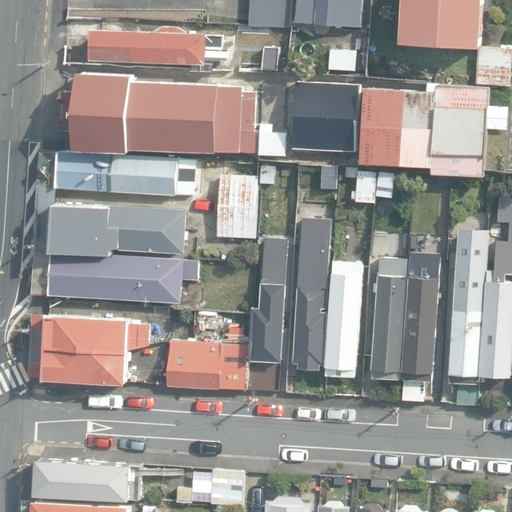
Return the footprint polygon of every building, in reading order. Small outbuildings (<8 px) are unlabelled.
[(253,0),(253,24),(291,27),(291,0),(253,0)] [(297,0),(297,17),(361,22),(362,0),(297,0)] [(407,0),(405,41),(484,45),(486,0),(407,0)] [(203,67),(216,68),(216,61),(224,61),(224,60),(231,59),(232,49),(225,49),(225,30),(189,29),(180,20),(164,20),(154,28),(91,25),(90,55),(203,61),(203,67)] [(368,74),(369,39),(362,38),(362,49),(332,48),(331,73),(368,74)] [(478,83),(511,83),(511,46),(479,45),(478,83)] [(260,69),(285,70),(286,48),(261,47),(260,69)] [(259,150),(260,128),(255,128),(257,88),(244,88),(244,83),(221,82),(221,81),(134,78),(134,72),(81,70),(80,87),(63,87),(63,98),(67,98),(66,113),(63,113),(62,126),(78,126),(77,145),(132,147),(132,145),(259,150)] [(295,146),(360,147),(362,83),(297,81),(295,146)] [(435,173),(487,175),(491,87),(441,84),(441,81),(429,81),(430,89),(368,86),(364,161),(435,165),(435,173)] [(490,128),(508,129),(509,106),(491,105),(490,128)] [(260,128),(259,150),(286,151),(286,129),(260,128)] [(178,198),(187,198),(187,193),(196,193),(198,159),(181,159),(181,157),(60,150),(58,186),(178,193),(178,198)] [(319,181),(320,163),(300,162),(299,179),(319,181)] [(346,177),(358,178),(359,167),(347,166),(346,177)] [(357,200),(376,202),(378,171),(359,169),(357,200)] [(276,183),(277,172),(263,172),(263,183),(276,183)] [(220,236),(259,237),(261,173),(222,173),(220,236)] [(189,207),(57,200),(54,249),(115,253),(115,248),(187,252),(189,207)] [(339,206),(328,205),(327,215),(337,217),(339,206)] [(299,367),(322,369),(323,364),(326,364),(333,218),(304,216),(295,362),(299,362),(299,367)] [(479,257),(479,230),(451,230),(450,259),(459,259),(459,257),(479,257)] [(253,359),(284,361),(290,237),(267,236),(262,307),(256,306),(253,359)] [(231,256),(254,257),(254,239),(232,239),(231,256)] [(499,261),(511,261),(511,245),(508,245),(508,249),(499,249),(499,261)] [(115,253),(54,249),(52,293),(52,294),(184,301),(185,279),(201,279),(202,259),(115,253)] [(427,379),(433,380),(442,252),(413,250),(404,398),(426,399),(427,379)] [(382,256),(376,375),(404,376),(410,257),(382,256)] [(328,373),(357,375),(364,261),(336,259),(328,373)] [(458,401),(481,403),(482,374),(487,279),(479,278),(481,259),(470,259),(469,278),(458,277),(453,380),(459,380),(458,401)] [(503,383),(511,383),(511,280),(506,281),(507,271),(492,269),(492,280),(489,280),(483,373),(504,374),(503,383)] [(131,349),(131,347),(151,344),(152,323),(131,323),(132,317),(51,314),(49,346),(131,349)] [(248,343),(172,338),(169,382),(245,387),(248,343)] [(131,349),(49,346),(48,378),(129,381),(131,349)] [(38,493),(142,499),(144,463),(40,457),(38,493)] [(242,502),(245,467),(194,463),(192,484),(179,483),(178,496),(242,502)] [(306,501),(302,495),(281,494),(274,499),(268,499),(267,511),(312,511),(313,501),(306,501)] [(35,511),(131,511),(132,503),(37,497),(35,511)] [(384,504),(378,497),(368,497),(363,502),(357,502),(356,511),(388,511),(389,504),(384,504)] [(347,505),(342,499),(332,499),(327,504),(321,504),(320,511),(353,511),(354,506),(347,505)] [(395,511),(424,511),(425,502),(396,501),(395,511)] [(145,511),(157,511),(159,505),(147,503),(145,511)]
